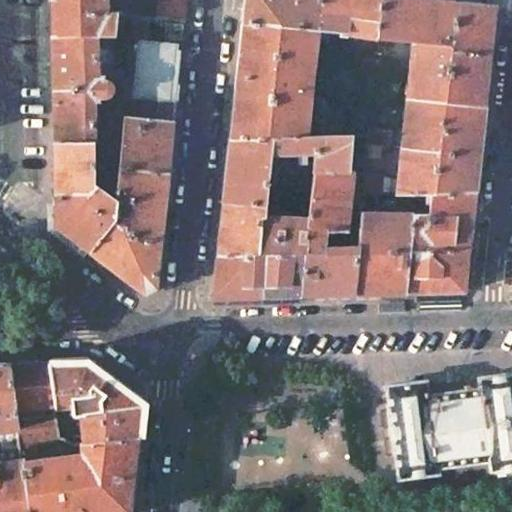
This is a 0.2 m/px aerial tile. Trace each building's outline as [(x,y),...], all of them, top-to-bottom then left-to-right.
[(113,36),(114,15),(105,15),(104,0),(50,0),(51,35),(93,36),(113,36)] [(166,21),(182,23),(184,1),(184,0),(158,0),(157,20),(166,21)] [(315,34),(345,37),(379,41),(380,0),(243,0),(241,27),(315,34)] [(451,48),(456,3),(430,0),(380,0),(379,41),(411,44),(451,48)] [(406,101),(483,107),(486,81),(494,7),(456,3),(451,48),(411,44),(406,101)] [(110,89),(108,124),(120,123),(137,123),(138,105),(158,106),(156,123),(171,123),(175,89),(178,62),(182,23),(166,21),(164,42),(144,41),(145,18),(114,15),(113,36),(112,47),(129,48),(127,82),(111,82),(110,89)] [(234,84),(229,139),(272,138),(306,137),(315,34),(241,27),(234,84)] [(93,36),(51,35),(52,91),(53,144),(93,144),(93,95),(104,95),(107,94),(109,92),(110,89),(109,86),(107,84),(104,83),(93,83),(93,36)] [(113,36),(93,36),(93,83),(104,83),(107,84),(109,86),(110,89),(111,82),(112,47),(113,36)] [(379,41),(345,37),(344,55),(378,58),(379,41)] [(93,95),(93,144),(107,143),(108,124),(110,89),(109,92),(107,94),(104,95),(93,95)] [(429,193),(474,191),(478,152),(483,107),(406,101),(398,195),(429,193)] [(106,174),(117,174),(120,123),(108,124),(107,143),(106,174)] [(117,174),(166,174),(169,147),(171,123),(156,123),(137,123),(120,123),(117,174)] [(306,137),(272,138),(270,154),(295,154),(315,154),(313,172),(348,173),(353,135),(306,137)] [(387,138),(366,135),(365,146),(387,148),(387,138)] [(225,170),(222,200),(264,202),(267,180),(270,154),(272,138),(229,139),(225,170)] [(107,143),(93,144),(93,187),(104,196),(105,187),(106,174),(107,143)] [(93,144),(53,144),(54,199),(54,227),(87,251),(115,204),(104,196),(93,187),(93,144)] [(267,180),(264,202),(279,203),(289,203),(290,193),(311,194),(313,172),(315,154),(295,154),(291,183),(267,180)] [(309,218),(307,231),(327,231),(346,230),(351,173),(348,173),(313,172),(311,194),(309,218)] [(87,251),(143,292),(154,288),(160,228),(166,174),(117,174),(116,188),(115,204),(87,251)] [(116,188),(117,174),(106,174),(105,187),(116,188)] [(384,176),(362,175),(360,197),(382,196),(384,176)] [(411,213),(404,293),(410,293),(463,292),(474,191),(429,193),(428,213),(411,213)] [(216,252),(211,298),(221,298),(301,296),(307,231),(309,218),(278,217),(263,216),(264,202),(222,200),(216,252)] [(264,202),(263,216),(278,217),(279,203),(264,202)] [(356,247),(352,294),(398,293),(404,293),(411,213),(359,213),(356,247)] [(307,231),(301,296),(308,296),(352,294),(356,247),(326,248),(327,231),(307,231)] [(85,362),(47,363),(53,406),(54,407),(69,404),(71,415),(79,414),(83,443),(138,435),(142,405),(113,382),(85,362)] [(24,363),(9,364),(15,411),(42,407),(53,406),(47,363),(24,363)] [(0,364),(0,429),(17,429),(16,421),(15,411),(9,364),(0,364)] [(426,380),(385,386),(398,479),(438,474),(437,468),(488,461),(489,472),(511,468),(511,373),(427,385),(426,380)] [(42,407),(15,411),(16,421),(44,418),(42,407)] [(44,418),(16,421),(17,429),(18,436),(19,443),(58,438),(55,416),(44,418)] [(0,438),(18,436),(17,429),(0,429),(0,438)] [(129,511),(138,435),(83,443),(80,444),(81,454),(22,462),(28,511),(129,511)] [(0,463),(22,460),(19,443),(18,436),(0,438),(0,463)] [(0,511),(28,511),(22,462),(22,460),(0,463),(0,511)]
